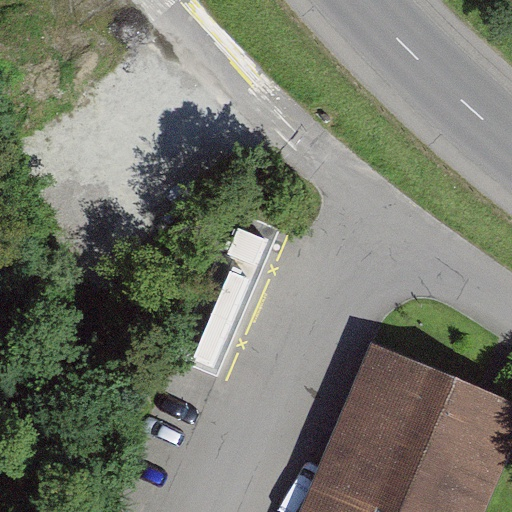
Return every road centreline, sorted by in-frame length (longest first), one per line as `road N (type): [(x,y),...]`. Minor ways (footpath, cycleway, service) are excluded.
road 1 (track): [(382,212),(150,0)]
road 2 (primary): [(511,145),(361,0)]
